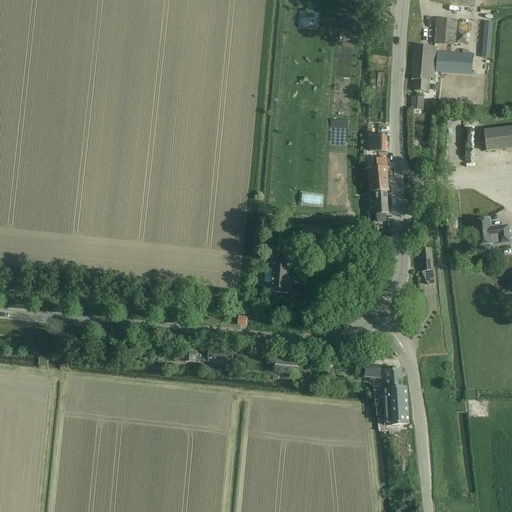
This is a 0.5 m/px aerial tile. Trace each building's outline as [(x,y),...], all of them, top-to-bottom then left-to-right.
[(441,16),(438,40),(460,43),(461,32),(462,19),(441,16)] [(484,22),(481,58),(490,59),(493,23),(484,22)] [(422,44),(419,78),(420,78),(420,89),(433,90),(434,76),(438,76),(439,71),(471,73),(472,54),(440,51),(441,45),(422,44)] [(423,110),(424,98),(412,98),(411,110),(423,110)] [(511,127),(484,131),(487,151),(511,148),(511,127)] [(369,136),(369,152),(370,152),(384,152),(386,152),(387,152),(387,136),(386,136),(369,136)] [(384,158),(367,159),(367,160),(370,193),(376,193),(377,201),(374,201),(376,223),(382,222),(386,222),(385,214),(389,213),(387,192),(389,192),(387,165),(386,158),(384,158)] [(324,195),(303,192),(301,204),(322,207),(324,195)] [(508,226),(491,228),(490,220),(474,222),(477,246),(480,246),(480,248),(483,251),(487,250),(490,247),(490,245),(493,245),(493,243),(500,242),(500,244),(510,243),(508,226)] [(308,228),(307,241),(330,243),(332,230),(308,228)] [(419,251),(422,273),(423,273),(429,285),(429,286),(436,285),(431,249),(419,251)] [(265,267),(264,283),(272,284),(272,289),(288,290),(289,268),(293,268),(294,254),(282,254),(281,260),(273,259),(273,268),(265,267)] [(339,287),(328,295),(332,301),(344,293),(339,287)] [(238,325),(247,326),(248,319),(239,318),(238,325)] [(183,351),(183,363),(196,363),(197,361),(208,361),(208,362),(233,364),(243,364),(244,354),(234,354),(234,353),(234,351),(210,349),(209,354),(209,353),(197,353),(197,352),(183,351)] [(299,376),(300,361),(276,359),(275,373),(299,376)] [(366,365),(365,378),(366,378),(381,379),(382,367),(367,365),(366,365)] [(387,388),(383,389),(386,426),(411,424),(409,386),(404,386),(403,386),(402,371),(385,373),(387,388)]
